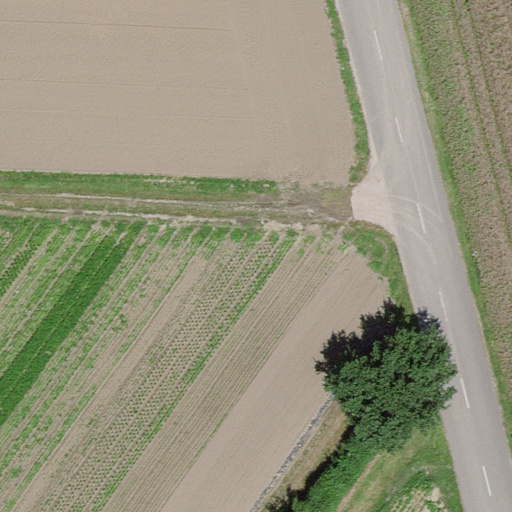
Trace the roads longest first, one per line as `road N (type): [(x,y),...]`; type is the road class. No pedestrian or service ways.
road 1 (tertiary): [(370,0),(498,511)]
road 2 (track): [(419,193),(346,209),(0,196)]
